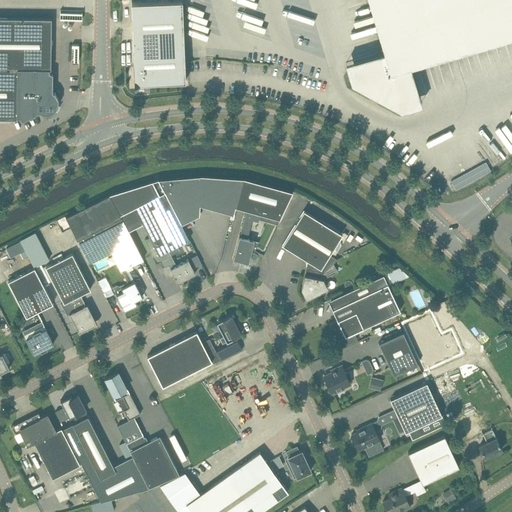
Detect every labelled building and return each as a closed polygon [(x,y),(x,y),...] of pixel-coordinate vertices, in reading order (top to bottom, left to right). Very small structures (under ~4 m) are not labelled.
[(169,0),(131,2),(133,53),(134,66),(134,68),(134,83),(149,82),(165,81),(185,80),(182,0),(169,0)] [(511,0),(369,0),(384,51),(387,60),(349,72),(352,82),(402,109),(412,106),(400,68),(410,65),(511,34),(511,0)] [(70,34),(80,34),(81,7),(66,7),(66,13),(60,13),(60,20),(70,20),(70,34)] [(0,117),(16,118),(16,116),(19,116),(22,120),(40,111),(43,113),(49,113),(55,110),(58,104),(58,98),(55,92),(53,91),(53,73),(49,71),(49,68),(51,68),(51,17),(0,16),(0,117)] [(485,161),(450,179),(455,188),(490,170),(485,161)] [(235,206),(236,206),(244,178),(202,175),(158,179),(181,223),(199,214),(200,204),(233,214),(235,206)] [(239,236),(233,260),(234,257),(237,258),(237,259),(248,262),(251,251),(254,252),(259,240),(258,241),(247,238),(254,211),(279,218),(293,191),(244,177),(244,178),(236,206),(248,210),(247,213),(246,212),(241,229),(246,230),(245,233),(241,232),(240,236),(239,236)] [(139,215),(143,223),(150,236),(144,239),(156,262),(171,255),(168,249),(189,239),(158,178),(110,193),(125,222),(139,215)] [(112,252),(121,270),(125,268),(143,259),(123,219),(122,220),(120,217),(121,216),(109,193),(66,216),(77,239),(78,238),(80,241),(79,242),(90,263),(112,252)] [(337,259),(329,254),(342,233),(304,209),(282,244),(307,259),(306,267),(324,271),(337,259)] [(28,254),(35,266),(49,259),(34,231),(21,239),(26,249),(28,254)] [(21,239),(7,247),(11,256),(20,252),(22,257),(28,254),(26,249),(21,239)] [(55,261),(45,266),(64,302),(60,303),(66,315),(69,313),(79,332),(93,325),(95,319),(87,303),(83,305),(78,295),(91,289),(72,252),(64,257),(55,261)] [(61,253),(53,257),(55,261),(64,257),(61,253)] [(197,254),(188,259),(171,267),(169,264),(165,266),(162,267),(167,278),(174,275),(177,282),(195,273),(193,268),(202,263),(197,254)] [(385,273),(389,282),(405,276),(401,266),(385,273)] [(34,267),(8,280),(26,316),(53,302),(34,267)] [(125,268),(121,270),(128,283),(122,287),(123,290),(116,294),(119,299),(117,300),(120,308),(123,306),(124,309),(136,303),(135,300),(142,296),(134,280),(132,282),(125,268)] [(323,278),(304,274),(301,289),(305,296),(310,293),(311,296),(328,288),(323,278)] [(334,332),(342,328),(345,336),(400,310),(383,274),(344,292),(345,293),(347,292),(350,300),(349,301),(349,302),(351,301),(355,311),(338,319),(337,317),(337,319),(330,323),(334,332)] [(110,288),(103,291),(106,297),(113,293),(110,288)] [(408,319),(401,323),(424,371),(463,353),(452,329),(442,333),(430,309),(408,319)] [(220,337),(222,343),(227,341),(241,334),(239,329),(241,328),(238,322),(236,323),(231,314),(217,321),(224,335),(220,337)] [(53,343),(46,328),(41,330),(40,329),(32,333),(33,334),(26,338),(34,353),(40,350),(41,351),(48,348),(47,346),(53,343)] [(147,355),(163,385),(212,360),(197,330),(147,355)] [(379,342),(394,375),(418,363),(403,331),(379,342)] [(215,350),(220,360),(242,349),(237,339),(215,350)] [(0,373),(0,374),(0,372),(10,367),(8,364),(2,353),(0,354),(0,353),(0,373)] [(453,433),(505,409),(481,356),(428,381),(453,433)] [(361,362),(368,372),(373,369),(366,358),(361,362)] [(324,375),(331,392),(335,390),(335,392),(344,388),(343,386),(350,383),(342,365),(336,368),(337,369),(324,375)] [(120,372),(114,373),(104,377),(115,399),(122,396),(128,407),(123,409),(128,419),(140,413),(120,372)] [(374,377),(371,387),(380,390),(383,379),(374,377)] [(405,431),(408,430),(412,439),(446,423),(427,382),(390,398),(405,431)] [(64,419),(79,411),(72,396),(67,399),(66,397),(55,402),(64,419)] [(11,425),(19,440),(24,437),(28,444),(34,441),(53,478),(80,464),(61,427),(57,429),(48,412),(41,416),(38,411),(11,425)] [(63,427),(101,501),(148,487),(132,455),(113,465),(88,415),(63,427)] [(351,439),(354,445),(356,444),(358,449),(364,446),(369,455),(383,449),(379,439),(375,430),(381,428),(377,420),(372,423),(372,422),(360,428),(361,430),(351,434),(353,438),(351,439)] [(143,434),(126,443),(149,487),(179,474),(193,467),(173,428),(147,441),(143,434)] [(479,445),(484,457),(502,449),(492,429),(485,432),(489,440),(479,445)] [(408,452),(422,483),(459,466),(444,435),(408,452)] [(298,476),(299,477),(305,474),(304,473),(311,470),(301,450),(299,451),(297,446),(286,451),(288,456),(288,457),(290,461),(287,462),(290,470),(293,468),(297,476),(298,476)] [(200,493),(178,509),(179,511),(257,511),(288,490),(268,462),(267,462),(260,451),(200,493)] [(278,456),(270,461),(276,469),(283,465),(278,456)] [(415,491),(412,486),(403,490),(402,487),(381,497),(387,511),(398,511),(405,509),(404,509),(400,502),(407,499),(405,495),(415,491)] [(100,500),(90,503),(92,511),(103,511),(104,511),(100,500)]
